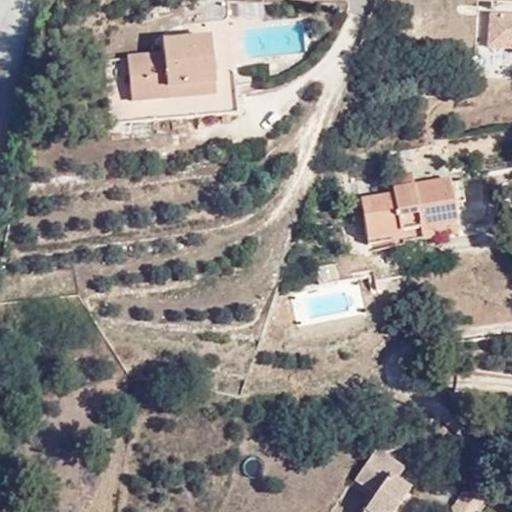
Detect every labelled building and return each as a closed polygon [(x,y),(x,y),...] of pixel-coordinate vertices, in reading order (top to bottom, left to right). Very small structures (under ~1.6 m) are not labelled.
[(511,17),(488,15),(485,51),(511,54),(511,17)] [(143,59),(147,105),(230,96),(224,39),(178,44),(179,55),(143,59)] [(407,194),(375,199),(381,237),(437,230),(438,239),(472,234),(464,180),(431,185),(429,173),(405,176),(407,194)] [(392,438),(394,448),(416,443),(413,433),(392,438)] [(416,511),(408,506),(423,485),(409,475),(417,464),(387,444),(378,457),(372,453),(349,486),(371,503),(365,511),(416,511)]
